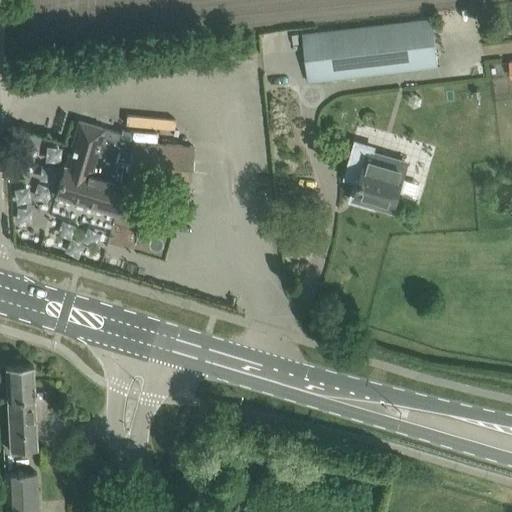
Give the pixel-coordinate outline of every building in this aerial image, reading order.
[(303,33),(308,82),(437,67),(431,18),(303,33)] [(78,120),(73,138),(55,195),(116,213),(126,184),(128,182),(189,187),(193,146),(157,143),(158,133),(122,132),(121,133),(97,126),(78,120)] [(356,142),(346,177),(357,180),(351,200),(374,207),(376,201),(393,206),(397,192),(413,197),(417,184),(401,179),(405,163),(387,157),(371,152),(373,147),(356,142)] [(114,243),(138,248),(144,221),(120,216),(114,243)] [(169,252),(171,229),(149,227),(147,250),(169,252)] [(4,366),(9,451),(37,449),(32,364),(4,366)] [(36,471),(5,473),(4,473),(6,510),(38,508),(36,471)]
